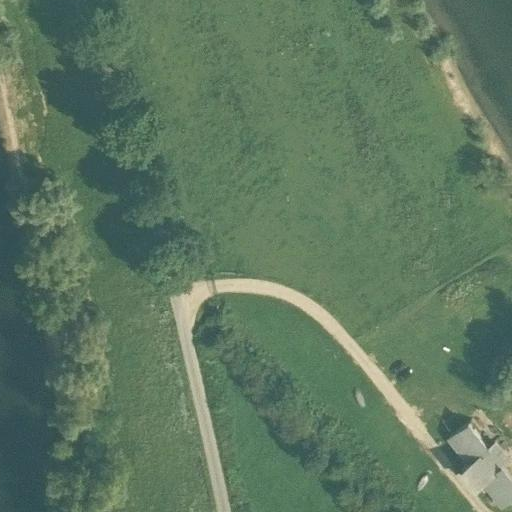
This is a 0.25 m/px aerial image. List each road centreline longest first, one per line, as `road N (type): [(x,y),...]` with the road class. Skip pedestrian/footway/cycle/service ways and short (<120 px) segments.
road 1 (unclassified): [(176,301),(217,285),(258,287),(326,318),(480,511)]
road 2 (unclassified): [(176,301),(77,0)]
road 3 (unclassified): [(223,511),(176,301)]
